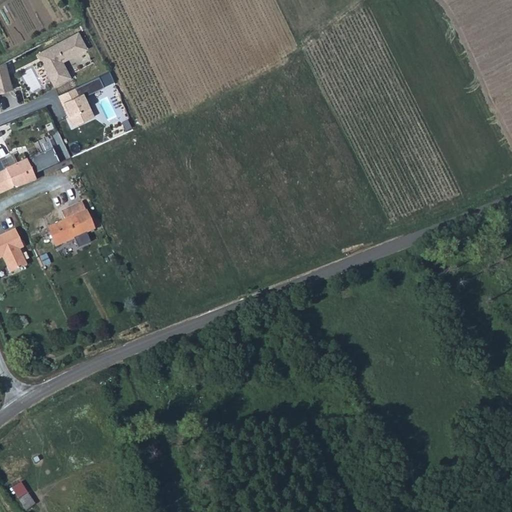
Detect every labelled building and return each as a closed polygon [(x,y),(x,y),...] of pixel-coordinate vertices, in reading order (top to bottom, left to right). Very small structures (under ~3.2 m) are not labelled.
[(75,35),(36,56),(38,60),(41,58),(44,65),(41,67),(52,87),(67,79),(59,63),(83,50),(75,35)] [(0,67),(0,94),(16,91),(7,64),(0,67)] [(75,90),(56,99),(60,106),(72,130),(93,120),(81,95),(78,96),(75,90)] [(55,147),(60,160),(68,156),(57,132),(35,142),(40,154),(55,147)] [(33,161),(9,170),(18,185),(23,183),(21,178),(26,175),(28,181),(37,178),(35,175),(33,161)] [(0,194),(11,190),(14,188),(7,172),(0,174),(0,194)] [(19,186),(37,179),(37,178),(28,181),(26,175),(21,178),(23,183),(18,185),(19,186)] [(62,211),(66,221),(49,228),(58,247),(85,234),(72,206),(62,211)] [(16,229),(0,237),(0,259),(4,258),(12,273),(29,265),(21,250),(25,248),(16,229)] [(29,493),(20,499),(27,510),(36,503),(29,493)]
